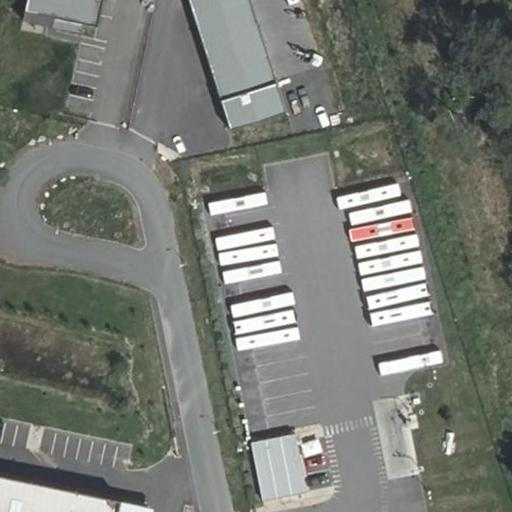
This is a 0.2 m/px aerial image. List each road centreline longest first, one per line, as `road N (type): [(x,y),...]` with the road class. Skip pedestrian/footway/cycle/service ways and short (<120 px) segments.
road 1 (tertiary): [(168,271),(152,194),(138,174),(116,166),(59,155),(17,186),(9,217),(17,236),(43,243)]
road 2 (tertiary): [(217,511),(168,271)]
road 3 (tertiary): [(43,243),(168,271)]
